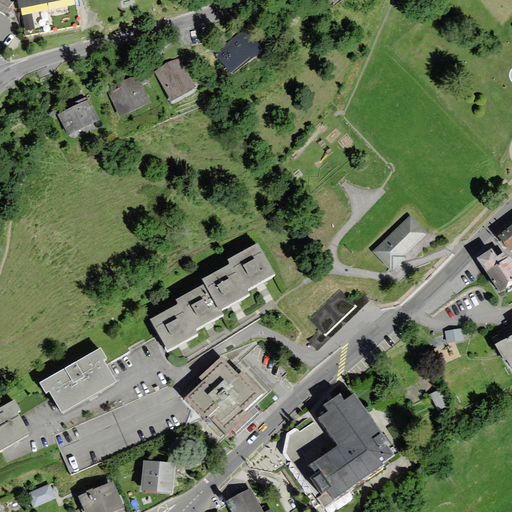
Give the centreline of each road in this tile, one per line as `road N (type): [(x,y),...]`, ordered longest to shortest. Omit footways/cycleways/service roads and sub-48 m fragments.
road 1 (tertiary): [(511,206),(182,511)]
road 2 (residential): [(0,83),(61,54),(240,0)]
